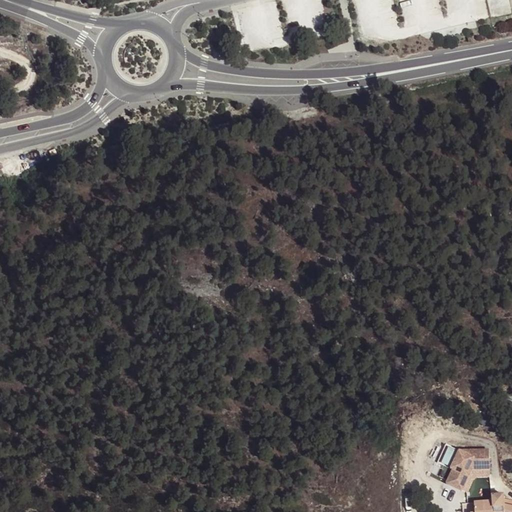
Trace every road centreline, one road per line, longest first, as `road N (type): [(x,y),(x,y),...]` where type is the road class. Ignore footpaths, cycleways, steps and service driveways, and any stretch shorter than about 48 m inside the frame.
road 1 (secondary): [(170,81),(319,89),(511,51)]
road 2 (secondary): [(511,47),(304,74),(203,65),(177,52)]
road 3 (secondary): [(0,150),(76,130),(134,95)]
road 4 (secondary): [(108,76),(74,115),(0,134)]
